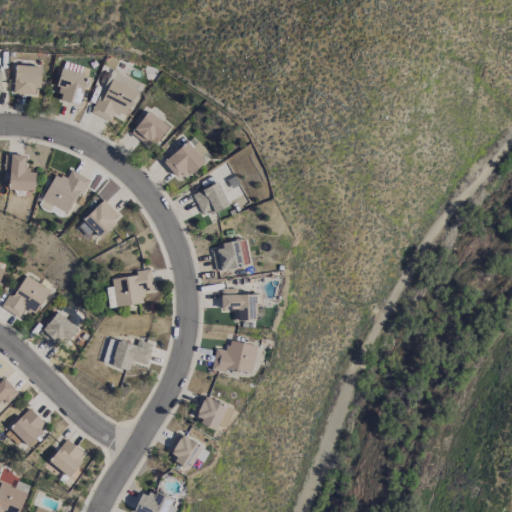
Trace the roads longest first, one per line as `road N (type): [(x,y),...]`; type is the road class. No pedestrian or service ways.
road 1 (residential): [(100,511),(183,367),(191,280),(178,230),(130,172),(52,131),(0,127)]
road 2 (track): [(300,511),(365,354),(416,265),(477,185)]
road 3 (residential): [(137,453),(0,333)]
